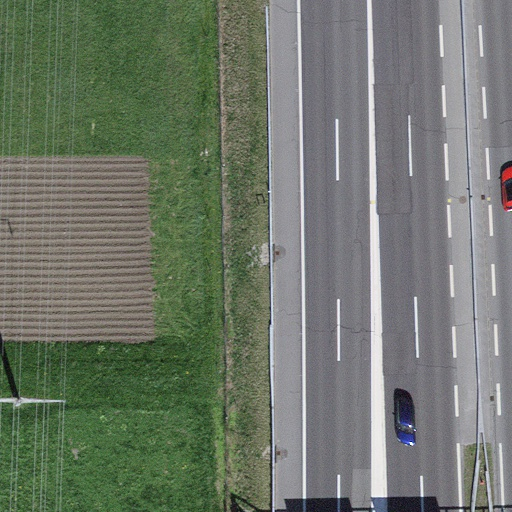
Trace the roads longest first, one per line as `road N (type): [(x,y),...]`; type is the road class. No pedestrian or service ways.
road 1 (motorway): [(391,0),(409,120),(425,511)]
road 2 (motorway): [(347,0),(337,121),(340,511)]
